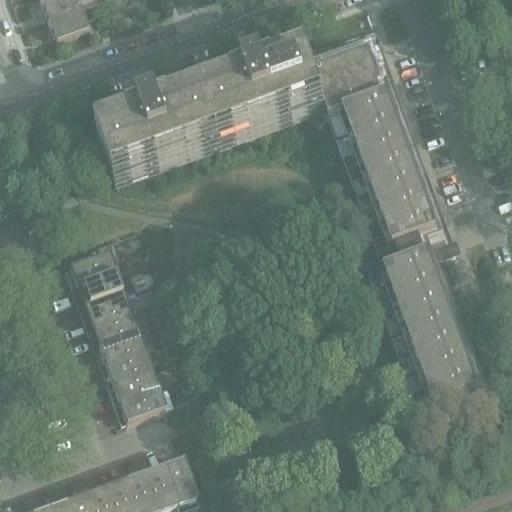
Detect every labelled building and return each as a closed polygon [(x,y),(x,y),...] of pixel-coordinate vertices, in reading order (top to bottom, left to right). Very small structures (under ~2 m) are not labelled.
[(74,0),(42,0),(39,1),(47,24),(79,13),(74,0)] [(79,13),(47,24),(56,48),(88,36),(79,13)] [(455,256),(399,101),(377,43),(308,69),(326,115),(330,126),(329,126),(385,280),(370,285),(420,421),(461,406),(489,396),(457,307),(440,262),(455,256)] [(264,80),(246,86),(245,87),(246,91),(204,107),(221,153),(326,115),(308,69),(265,84),(264,80)] [(160,118),(142,124),(141,125),(142,129),(99,145),(116,192),(221,153),(204,107),(161,122),(160,118)] [(108,263),(69,277),(76,297),(115,283),(108,263)] [(127,279),(115,283),(76,297),(83,316),(122,302),(134,297),(127,279)] [(122,302),(83,316),(90,336),(129,321),(122,302)] [(170,317),(167,307),(149,313),(151,317),(155,319),(166,315),(167,318),(170,317)] [(148,336),(141,317),(129,321),(90,336),(98,355),(136,340),(148,336)] [(136,340),(98,355),(105,374),(143,360),(136,340)] [(143,360),(105,374),(112,393),(150,379),(143,360)] [(150,379),(112,393),(119,412),(157,398),(150,379)] [(157,398),(119,412),(126,432),(164,418),(157,398)] [(183,469),(163,476),(175,511),(183,511),(197,507),(183,469)] [(175,511),(163,476),(144,483),(154,511),(175,511)] [(154,511),(144,483),(124,490),(132,511),(154,511)] [(132,511),(124,490),(105,497),(110,511),(132,511)] [(110,511),(105,497),(86,504),(89,511),(110,511)]
